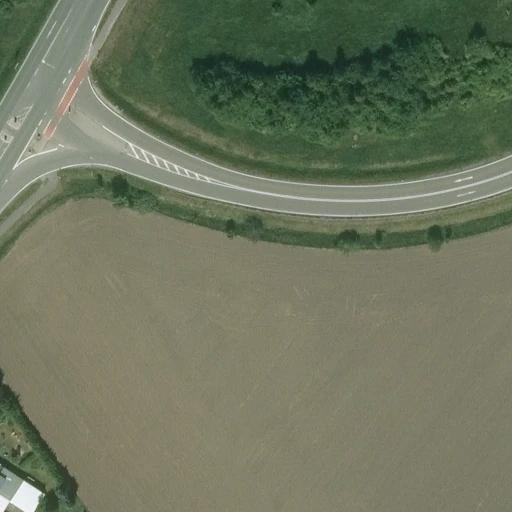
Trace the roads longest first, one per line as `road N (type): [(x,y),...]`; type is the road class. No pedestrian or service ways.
road 1 (trunk): [(511,170),(417,196),(336,200),(224,184),(137,153)]
road 2 (trunk): [(0,184),(46,163),(137,153)]
